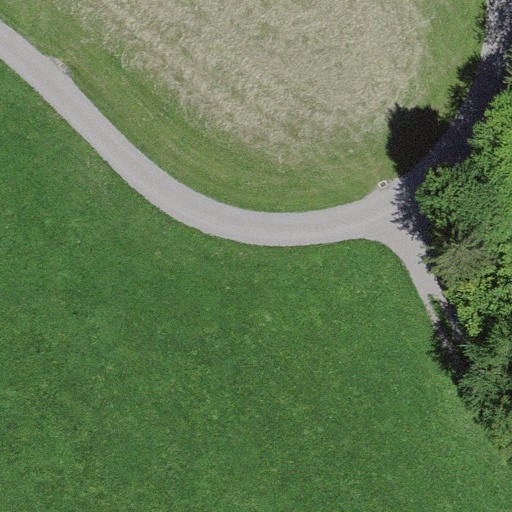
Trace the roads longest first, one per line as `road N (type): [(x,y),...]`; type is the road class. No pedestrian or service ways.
road 1 (track): [(505,0),(503,69),(488,114),(456,156),(355,223),(290,232),(198,212),(146,177),(27,54),(0,37)]
road 2 (track): [(396,202),(511,405)]
